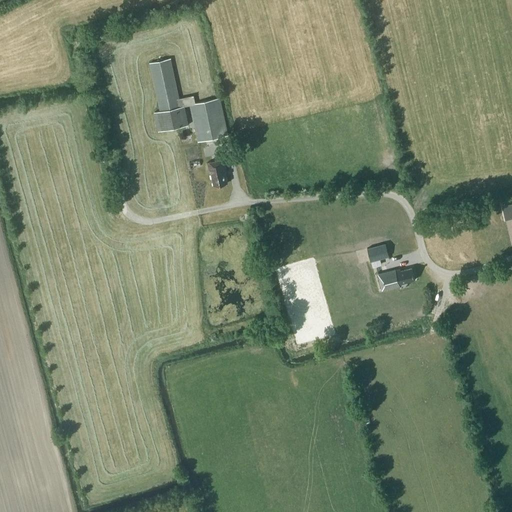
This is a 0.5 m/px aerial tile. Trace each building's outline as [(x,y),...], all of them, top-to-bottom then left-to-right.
[(171,58),(150,62),(160,110),(155,112),(159,131),(188,125),(184,106),(191,104),(199,141),(227,135),(222,108),(219,108),(217,98),(196,103),(194,96),(189,97),(179,99),(171,58)] [(208,162),(210,174),(212,174),(214,185),(228,183),(225,170),(226,170),(224,159),(208,162)] [(511,202),(508,204),(502,205),(505,220),(511,218),(511,217),(511,202)] [(389,256),(386,243),(368,248),(371,261),(389,256)] [(401,270),(400,268),(379,274),(382,288),(400,284),(400,283),(415,279),(412,267),(401,270)]
